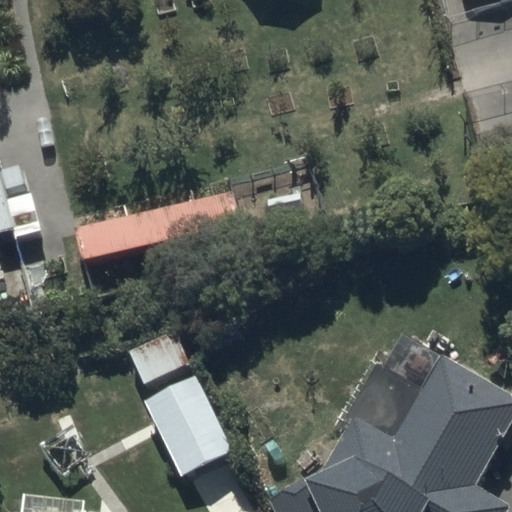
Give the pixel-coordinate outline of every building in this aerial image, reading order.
[(0,18),(0,86),(15,83),(0,18)] [(0,179),(0,257),(18,253),(0,179)] [(243,230),(233,190),(79,226),(88,267),(243,230)] [(180,340),(131,367),(148,400),(198,374),(180,340)] [(509,511),(511,509),(479,490),(511,431),(511,395),(443,357),(425,390),(379,364),(342,430),(348,433),(330,465),(269,500),(274,511),(509,511)] [(199,378),(145,405),(182,481),(236,454),(199,378)]
